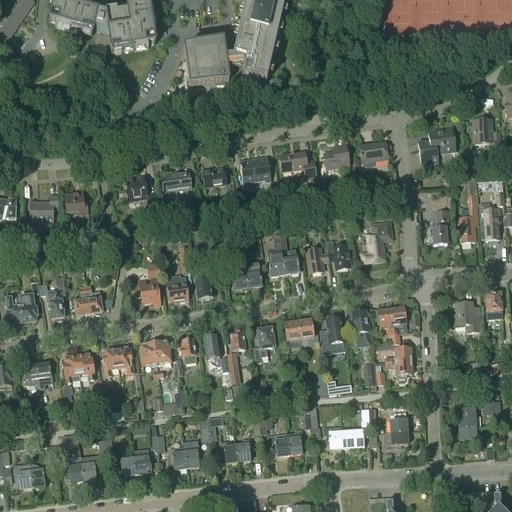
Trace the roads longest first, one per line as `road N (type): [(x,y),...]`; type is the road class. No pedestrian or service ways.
road 1 (residential): [(430,389),(0,442)]
road 2 (residential): [(417,287),(0,347)]
road 3 (residential): [(99,162),(318,127)]
road 4 (residential): [(99,162),(106,133),(149,99),(167,66),(175,39),(169,0)]
road 5 (residential): [(417,287),(407,266),(396,115)]
road 6 (residential): [(174,500),(333,480)]
road 7 (residential): [(396,115),(468,98),(511,65)]
road 8 (residential): [(318,127),(301,0)]
